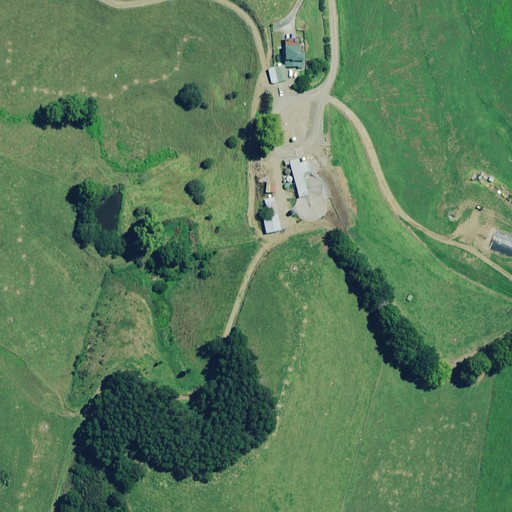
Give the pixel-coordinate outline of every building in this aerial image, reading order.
[(297,68),(303,68),(302,61),(302,52),(298,52),(298,46),(283,46),(283,60),(284,67),(297,67),(297,68)] [(286,80),(282,65),(267,69),(270,84),(286,80)] [(299,163),(297,159),(288,161),(298,197),(308,195),(302,173),(310,171),(307,161),(299,163)] [(274,184),(265,183),(264,192),(273,193),(274,184)] [(276,210),(273,197),(263,200),(266,212),(276,210)] [(280,230),(276,213),(261,216),(265,233),(280,230)]
